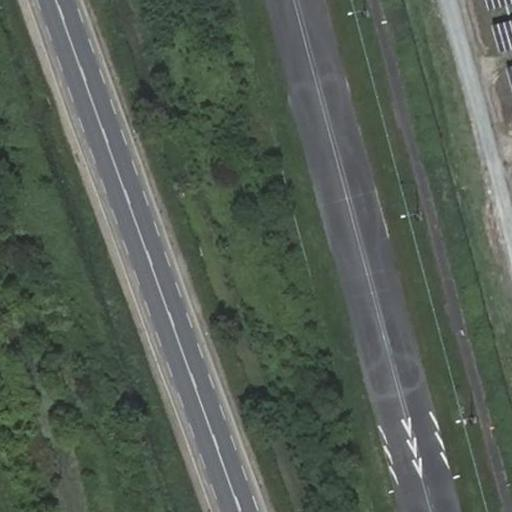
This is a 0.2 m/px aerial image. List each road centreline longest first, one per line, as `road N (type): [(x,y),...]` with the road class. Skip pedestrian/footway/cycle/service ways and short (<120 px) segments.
road 1 (secondary): [(242,511),(59,0)]
road 2 (track): [(449,0),(511,232)]
